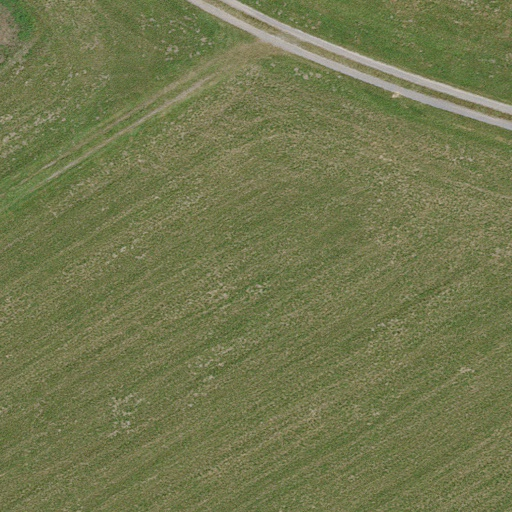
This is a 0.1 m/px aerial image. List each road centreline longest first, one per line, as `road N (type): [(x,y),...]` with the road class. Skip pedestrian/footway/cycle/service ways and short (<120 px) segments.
road 1 (track): [(201,0),(277,42),(511,127)]
road 2 (track): [(277,42),(177,89),(0,203)]
